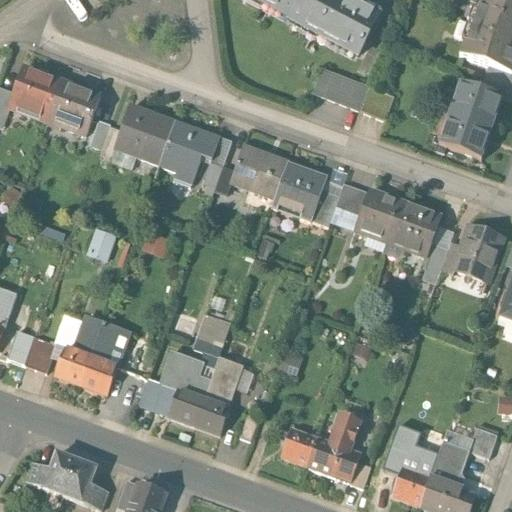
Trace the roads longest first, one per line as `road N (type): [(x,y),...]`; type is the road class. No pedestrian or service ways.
road 1 (residential): [(204,97),(502,203)]
road 2 (secondary): [(18,413),(290,511)]
road 3 (residential): [(3,24),(204,97)]
